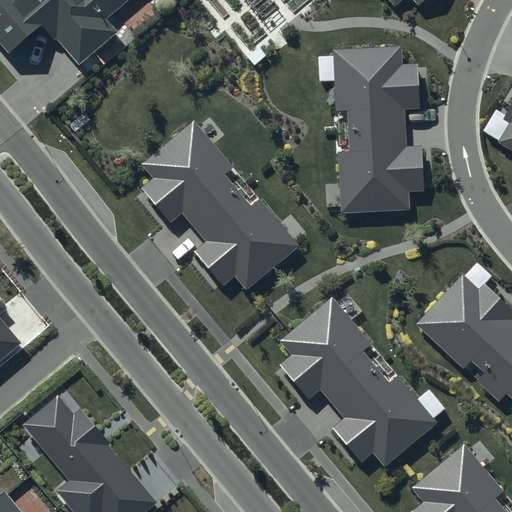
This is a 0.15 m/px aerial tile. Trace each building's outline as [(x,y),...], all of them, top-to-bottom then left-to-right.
[(0,0),(0,47),(11,61),(49,29),(82,68),(120,35),(109,22),(134,0),(0,0)] [(139,188),(170,220),(176,215),(207,248),(198,257),(217,278),(225,270),(246,292),(298,243),(183,122),(142,161),(148,168),(142,174),(148,180),(139,188)] [(307,399),(316,392),(341,423),(335,428),(355,452),(363,445),(381,466),(432,424),(327,297),(276,340),(287,353),(276,361),(307,399)] [(0,362),(23,346),(0,313),(0,362)] [(45,458),(67,483),(58,490),(77,511),(140,511),(154,500),(58,392),(11,433),(39,464),(45,458)] [(417,495),(410,502),(416,507),(410,511),(508,511),(498,502),(506,493),(456,444),(412,490),(417,495)] [(0,511),(17,511),(2,495),(0,496),(0,511)]
